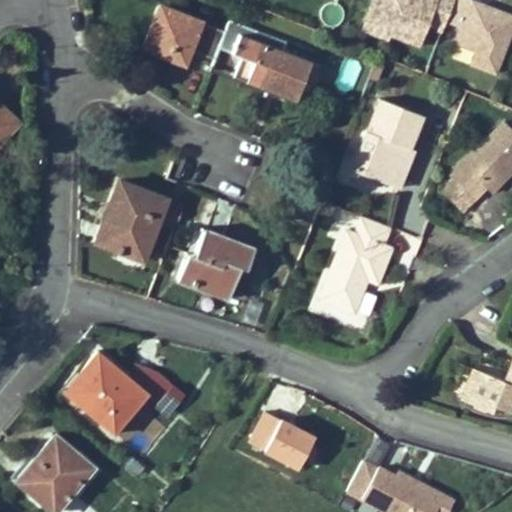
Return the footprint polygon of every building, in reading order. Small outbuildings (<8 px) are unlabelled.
[(497,76),(511,31),(511,13),(470,0),(369,0),(359,32),(418,52),(426,27),(455,37),(447,60),(497,76)] [(183,62),(186,54),(211,63),(218,46),(224,30),(160,6),(144,47),(183,62)] [(241,55),(233,77),(267,90),(270,83),(297,93),(309,60),(283,50),(286,41),(228,19),(224,30),(218,46),(241,55)] [(297,93),(270,83),(267,90),(294,100),(297,93)] [(351,169),(390,184),(404,147),(408,149),(422,115),(379,98),(351,169)] [(0,140),(17,123),(0,106),(0,140)] [(511,127),(505,121),(451,175),(474,198),(487,185),(493,191),(508,176),(504,172),(511,164),(511,127)] [(413,151),(408,149),(404,147),(390,184),(399,187),(413,151)] [(182,206),(119,181),(107,212),(96,239),(140,257),(154,223),(173,230),(182,206)] [(360,275),(366,278),(376,282),(389,248),(382,245),(389,228),(361,216),(354,234),(346,231),(319,299),(353,313),(364,285),(357,282),(360,275)] [(178,277),(227,296),(236,273),(239,267),(243,269),(252,248),(205,230),(194,256),(188,253),(178,277)] [(360,275),(357,282),(364,285),(366,278),(360,275)] [(95,354),(77,374),(82,378),(68,395),(111,431),(143,394),(95,354)] [(466,401),(472,404),(483,374),(477,371),(466,401)] [(511,384),(510,384),(483,374),(472,404),(499,414),(501,408),(511,412),(511,384)] [(147,410),(170,421),(183,394),(159,383),(147,410)] [(294,477),(314,441),(261,412),(241,448),(294,477)] [(32,459),(39,464),(20,487),(51,511),(53,511),(92,466),(54,434),(32,459)] [(310,446),(304,463),(318,468),(324,450),(310,446)] [(363,511),(447,511),(453,500),(361,457),(340,501),(363,511)] [(13,482),(20,487),(39,464),(32,459),(13,482)]
